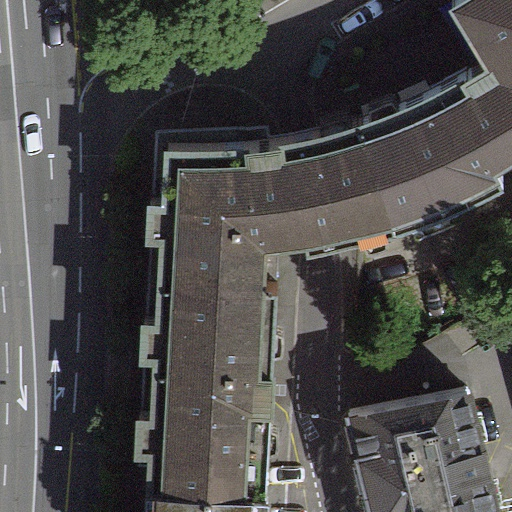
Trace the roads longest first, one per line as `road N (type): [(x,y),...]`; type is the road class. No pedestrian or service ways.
road 1 (residential): [(346,511),(329,447),(309,124),(264,27)]
road 2 (primary): [(14,118),(27,283),(21,511)]
road 3 (residential): [(14,118),(166,74),(264,27)]
